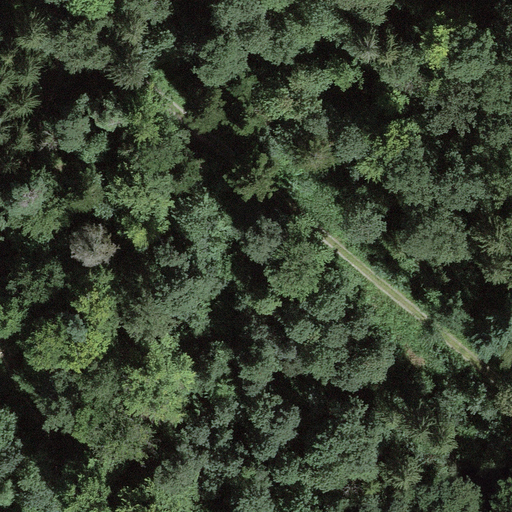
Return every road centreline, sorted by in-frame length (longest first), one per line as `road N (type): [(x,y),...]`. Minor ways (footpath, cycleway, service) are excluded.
road 1 (track): [(60,0),(339,250),(511,392)]
road 2 (track): [(60,0),(0,211)]
road 3 (track): [(0,342),(90,511)]
